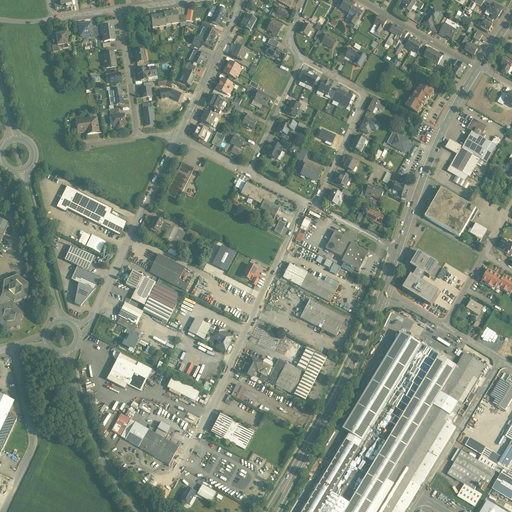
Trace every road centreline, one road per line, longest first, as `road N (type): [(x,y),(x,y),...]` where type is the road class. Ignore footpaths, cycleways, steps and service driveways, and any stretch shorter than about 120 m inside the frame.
road 1 (residential): [(305,201),(164,487)]
road 2 (secondary): [(383,292),(270,511)]
road 3 (residential): [(177,136),(90,321),(77,331)]
road 4 (residential): [(302,57),(365,93),(314,206)]
road 5 (tertiary): [(136,511),(97,455),(65,352)]
road 6 (residential): [(14,347),(33,443),(1,511)]
road 7 (secondary): [(479,66),(409,214)]
road 8 (tertiary): [(57,320),(21,168)]
road 9 (residential): [(241,0),(177,136)]
road 10 (residential): [(426,482),(501,358)]
road 11 (residential): [(138,136),(119,9)]
road 12 (residential): [(302,57),(248,172)]
